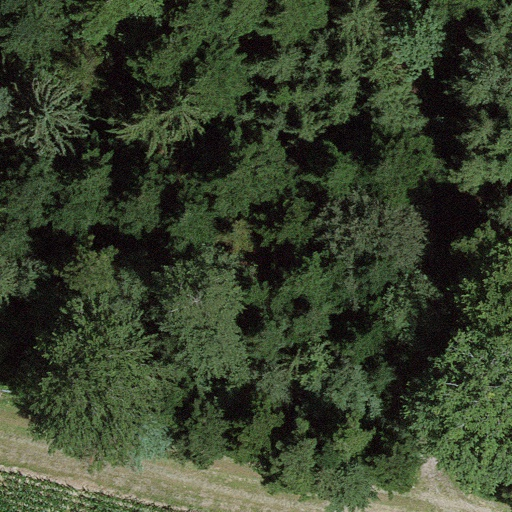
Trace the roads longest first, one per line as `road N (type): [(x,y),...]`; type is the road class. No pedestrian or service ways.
road 1 (track): [(422,508),(420,173),(377,0)]
road 2 (track): [(0,413),(422,508)]
